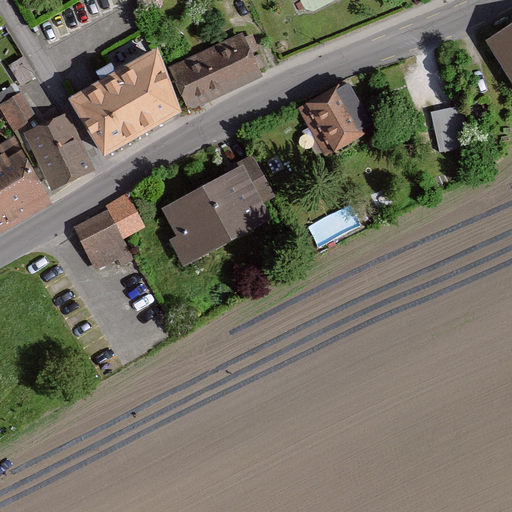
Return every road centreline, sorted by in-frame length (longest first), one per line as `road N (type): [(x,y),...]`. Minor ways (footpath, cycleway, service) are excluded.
road 1 (tertiary): [(105,188),(288,86),(492,2)]
road 2 (residential): [(105,188),(0,8)]
road 3 (tertiary): [(0,250),(105,188)]
